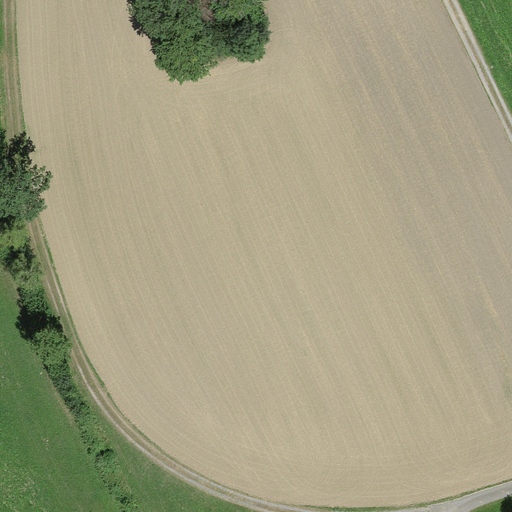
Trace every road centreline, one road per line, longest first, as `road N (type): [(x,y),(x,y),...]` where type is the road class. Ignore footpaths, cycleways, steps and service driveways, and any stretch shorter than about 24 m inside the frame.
road 1 (track): [(2,0),(18,180),(88,378),(153,453),(211,489),(297,511)]
road 2 (track): [(446,0),(511,137)]
